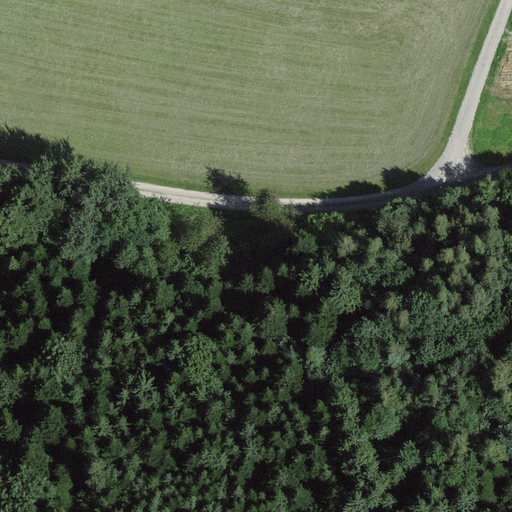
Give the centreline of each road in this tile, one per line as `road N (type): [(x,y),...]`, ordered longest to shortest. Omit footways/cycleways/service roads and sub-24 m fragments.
road 1 (track): [(511,171),(339,209),(202,202),(0,167)]
road 2 (track): [(444,189),(511,0)]
